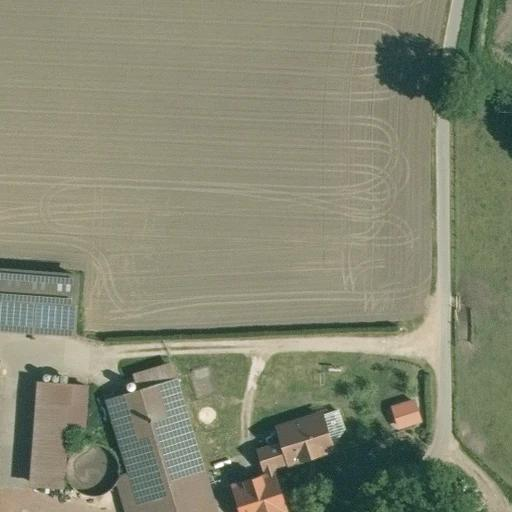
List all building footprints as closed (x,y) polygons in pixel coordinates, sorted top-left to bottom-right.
[(0,271),(0,327),(74,333),(78,277),(0,271)] [(104,400),(126,472),(116,475),(127,511),(215,511),(174,378),(120,394),(104,400)] [(87,385),(34,381),(27,483),(63,486),(68,427),(84,428),(87,385)] [(321,415),(278,428),(283,443),(259,450),(266,473),(275,471),(273,467),(289,462),(289,463),(332,449),(321,415)] [(266,473),(231,485),(239,511),(287,511),(275,471),(266,473)]
